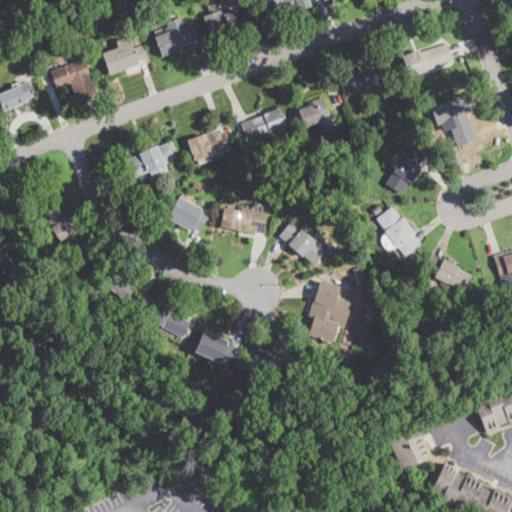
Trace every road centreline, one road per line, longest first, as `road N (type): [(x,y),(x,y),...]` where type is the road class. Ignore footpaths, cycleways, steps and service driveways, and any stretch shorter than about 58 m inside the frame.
road 1 (residential): [(0,166),(431,0)]
road 2 (residential): [(258,290),(201,279),(149,254),(97,194),(69,134)]
road 3 (residential): [(511,165),(453,193),(468,219),(511,204)]
road 4 (residential): [(511,125),(469,0)]
